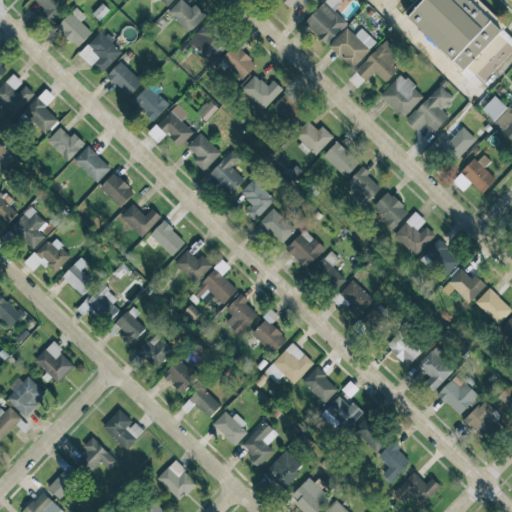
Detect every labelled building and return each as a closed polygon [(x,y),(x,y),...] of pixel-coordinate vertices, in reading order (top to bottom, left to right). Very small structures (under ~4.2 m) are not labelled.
[(34,0),(44,10),(41,13),(51,23),(69,6),(62,0),(34,0)] [(206,15),(194,4),(190,8),(182,0),(178,0),(168,12),(189,33),(206,15)] [(313,0),(281,0),(289,7),(296,0),(305,9),(313,0)] [(324,0),(303,23),(326,44),(346,22),(331,8),(338,0),(324,0)] [(414,0),(403,11),(462,69),(505,25),(480,0),(414,0)] [(80,21),(85,17),(76,7),(57,26),(77,47),(92,33),(80,21)] [(188,41),(211,62),(230,42),(207,20),(188,41)] [(360,28),(354,34),(346,27),(328,46),(351,68),(375,42),(360,28)] [(102,72),(122,51),(101,30),(78,54),(91,67),(94,64),(102,72)] [(391,64),(399,57),(384,41),(354,69),(364,80),(374,71),(384,82),(397,70),(391,64)] [(242,79),(256,64),(235,44),(221,59),(242,79)] [(142,82),(119,61),(106,76),(129,97),(142,82)] [(23,84),(12,73),(0,86),(0,102),(14,115),(34,94),(23,84)] [(379,94),(401,118),(423,96),(401,73),(379,94)] [(263,109),(282,89),(273,80),(267,86),(255,74),(241,89),(263,109)] [(434,130),(448,116),(441,109),(452,97),(439,84),(405,120),(416,131),(425,122),(434,130)] [(132,100),(152,121),(168,106),(149,85),(132,100)] [(307,113),(284,93),(271,108),(293,128),(307,113)] [(494,121),(506,107),(494,96),(481,110),(494,121)] [(43,135),(58,121),(45,107),(46,106),(38,97),(22,112),(43,135)] [(217,108),(209,100),(197,113),(205,121),(217,108)] [(511,103),(493,124),(511,141),(511,103)] [(179,147),(193,133),(181,120),(187,115),(177,104),(157,124),(179,147)] [(333,136),(321,126),(317,130),(308,121),(294,135),(302,142),(299,144),(313,157),(333,136)] [(475,139),(462,126),(449,140),(441,133),(433,141),(454,161),(475,139)] [(74,133),(70,137),(60,127),(46,141),(67,161),(85,143),(74,133)] [(220,153),(199,133),(186,147),(196,156),(192,161),(204,171),(220,153)] [(323,155),(345,177),(359,162),(337,141),(323,155)] [(96,183),(110,168),(87,146),(73,160),(96,183)] [(231,193),(244,179),(231,168),(239,158),(231,150),(209,174),(231,193)] [(470,182),(482,193),(495,178),(483,167),(490,160),(480,151),(452,181),(462,191),(470,182)] [(381,187),(360,167),(344,184),(365,204),(381,187)] [(120,208),(134,192),(114,172),(99,188),(120,208)] [(252,205),(245,212),(255,220),(274,199),(253,179),(239,193),(252,205)] [(17,213),(8,204),(11,201),(0,190),(0,219),(6,225),(17,213)] [(372,208),(393,228),(409,211),(387,191),(372,208)] [(142,237),(161,216),(152,208),(145,215),(132,204),(120,217),(142,237)] [(47,223),(29,207),(9,229),(33,250),(45,236),(39,232),(47,223)] [(281,244),(295,229),(272,208),(259,223),(281,244)] [(415,256),(435,235),(424,225),(426,222),(415,212),(393,235),(415,256)] [(185,241),(162,221),(149,236),(172,256),(185,241)] [(306,269),(325,248),(304,229),(285,249),(306,269)] [(54,273),(71,255),(52,237),(34,256),(32,254),(24,262),(33,271),(42,261),(54,273)] [(445,277),(460,262),(437,240),(419,259),(428,268),(432,263),(445,277)] [(201,255),(197,259),(187,249),(174,263),(195,283),(212,265),(201,255)] [(332,265),(338,259),(330,251),(310,270),(332,293),(346,280),(332,265)] [(81,270),(87,263),(80,257),(54,284),(60,290),(67,282),(81,296),(94,282),(81,270)] [(474,274),(470,278),(461,269),(447,283),(468,303),(486,285),(474,274)] [(360,313),(373,299),(352,279),(339,293),(360,313)] [(78,312),(83,316),(88,310),(106,324),(121,304),(97,286),(78,312)] [(511,310),(489,287),(475,301),(497,324),(511,310)] [(0,320),(2,318),(11,327),(23,316),(0,293),(0,320)] [(226,310),(232,315),(225,323),(238,335),(257,314),(245,304),(248,300),(240,293),(226,310)] [(362,320),(374,331),(389,316),(377,304),(362,320)] [(133,317),(138,313),(131,306),(115,324),(122,331),(118,336),(129,346),(146,328),(133,317)] [(251,334),(272,354),(286,338),(265,319),(251,334)] [(385,346),(408,366),(421,351),(399,331),(385,346)] [(173,351),(157,333),(139,349),(155,367),(173,351)] [(56,383),(75,366),(52,342),(34,360),(56,383)] [(313,363),(291,342),(267,369),(276,378),(281,372),(294,384),(313,363)] [(454,370),(434,348),(417,363),(429,377),(423,382),(432,391),(454,370)] [(163,375),(183,395),(199,378),(178,359),(163,375)] [(338,388),(315,367),(301,381),(324,403),(338,388)] [(437,395),(459,416),(478,395),(456,374),(437,395)] [(46,394),(27,376),(6,399),(24,417),(46,394)] [(221,405),(201,386),(189,399),(209,418),(221,405)] [(363,412),(352,402),(349,405),(338,396),(325,410),(346,430),(363,412)] [(502,419),(484,399),(463,419),(481,438),(502,419)] [(0,411),(0,440),(21,418),(6,404),(0,411)] [(134,423),(119,409),(102,427),(125,449),(140,433),(132,425),(134,423)] [(235,414),(231,417),(224,411),(212,425),(235,446),(246,433),(241,428),(245,423),(235,414)] [(386,443),(369,417),(354,427),(371,453),(386,443)] [(273,451),(267,445),(277,434),(263,421),(239,447),(260,466),(273,451)] [(87,451),(78,459),(90,472),(101,462),(108,470),(117,463),(93,437),(83,446),(87,451)] [(388,467),(382,474),(390,482),(410,460),(391,442),(377,457),(388,467)] [(282,490),(303,467),(285,449),(263,473),(282,490)] [(157,479),(180,501),(197,483),(173,461),(157,479)] [(47,486),(58,499),(82,477),(70,465),(47,486)] [(425,483),(412,471),(395,490),(418,511),(440,486),(431,477),(425,483)] [(289,497),(305,511),(317,511),(330,498),(308,477),(289,497)] [(20,511),(58,511),(60,510),(42,491),(21,511),(20,511)] [(348,511),(336,500),(323,511),(348,511)] [(163,511),(154,501),(141,511),(163,511)]
